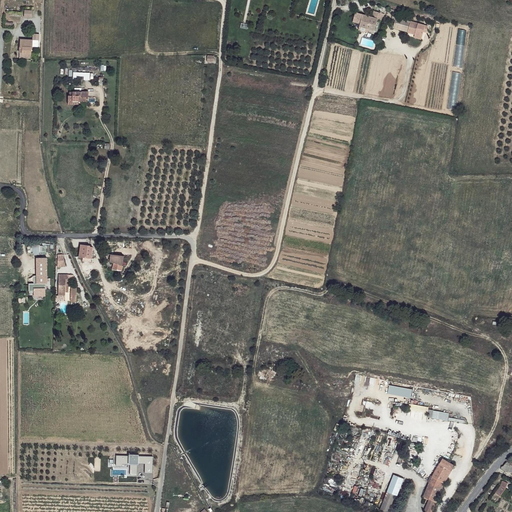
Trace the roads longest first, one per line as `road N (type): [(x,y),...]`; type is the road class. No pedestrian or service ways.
road 1 (residential): [(198,238),(157,511)]
road 2 (residential): [(221,0),(217,112),(198,238)]
road 3 (residential): [(198,238),(35,236),(23,226),(17,190),(0,186)]
road 4 (unknown): [(441,511),(467,441),(459,428),(440,426),(423,461)]
